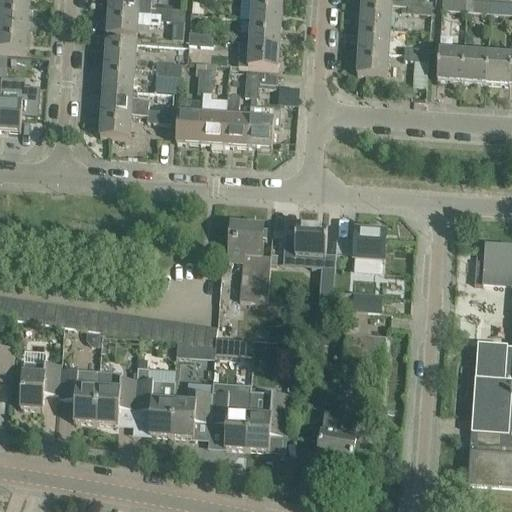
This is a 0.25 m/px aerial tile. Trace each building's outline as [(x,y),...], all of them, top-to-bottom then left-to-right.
[(151,0),(109,0),(109,13),(138,15),(161,16),(161,11),(151,10),(151,0)] [(251,0),(250,23),(281,25),(283,1),(267,0),(251,0)] [(362,0),(362,6),(391,9),(391,0),(362,0)] [(466,15),(467,3),(442,1),(442,13),(466,15)] [(407,16),(420,17),(421,4),(408,3),(407,16)] [(492,4),(467,3),(466,15),(491,17),(492,4)] [(0,28),(28,31),(30,7),(0,4),(0,28)] [(421,4),(420,17),(432,17),(432,5),(421,4)] [(491,17),(511,18),(511,5),(492,4),(491,17)] [(360,31),(390,33),(391,9),(362,6),(360,31)] [(161,16),(160,24),(173,24),(173,12),(161,11),(161,16)] [(173,12),(173,24),(185,25),(185,24),(185,18),(185,12),(173,12)] [(136,40),(138,15),(109,13),(107,38),(127,40),(136,40)] [(280,48),(281,25),(250,23),(248,46),(280,48)] [(0,52),(27,55),(28,31),(0,28),(0,52)] [(389,56),(390,33),(360,31),(359,54),(389,56)] [(174,32),(173,43),(183,44),(184,32),(174,32)] [(189,48),(190,48),(200,49),(201,36),(189,35),(189,48)] [(201,36),(200,49),(204,49),(212,50),(212,37),(201,36)] [(107,44),(105,68),(135,70),(136,46),(107,44)] [(278,72),(280,48),(248,46),(239,45),(238,70),(278,72)] [(204,49),(200,49),(190,48),(189,64),(203,64),(204,49)] [(404,63),(416,64),(417,51),(405,51),(404,63)] [(430,53),(417,51),(416,64),(429,65),(430,53)] [(437,84),(461,85),(464,54),(439,53),(437,84)] [(389,56),(359,54),(357,78),(387,80),(389,60),(389,56)] [(461,85),(486,87),(488,56),(464,54),(461,85)] [(488,56),(486,87),(510,89),(511,58),(488,56)] [(169,80),(170,67),(157,66),(156,79),(169,80)] [(170,67),(169,80),(181,80),(182,67),(170,67)] [(199,73),(199,85),(212,85),(212,74),(216,75),(216,68),(206,67),(206,73),(199,73)] [(105,68),(104,92),(133,94),(135,70),(105,68)] [(246,88),(259,89),(260,77),(247,76),(246,88)] [(260,77),(259,89),(259,92),(276,93),(277,78),(260,77)] [(169,80),(156,79),(155,95),(180,97),(181,80),(169,80)] [(212,85),(199,85),(198,98),(203,98),(211,99),(212,85)] [(258,102),(259,92),(259,89),(246,88),(245,101),(258,102)] [(148,119),(149,113),(149,105),(132,104),(133,94),(104,92),(102,115),(132,117),(148,119)] [(210,102),(211,99),(203,98),(201,117),(202,117),(200,148),(212,148),(211,153),(224,154),(224,149),(226,119),(227,103),(210,102)] [(224,149),(248,151),(250,121),(239,120),(240,100),(228,99),(227,103),(226,119),(224,149)] [(23,106),(0,103),(0,133),(21,135),(23,106)] [(149,113),(148,119),(148,125),(160,126),(161,114),(149,113)] [(171,126),(172,114),(161,114),(160,126),(171,126)] [(132,117),(102,115),(100,140),(130,142),(132,117)] [(176,146),(200,148),(202,117),(201,117),(178,116),(176,146)] [(250,121),(248,151),(272,153),(274,123),(250,121)] [(170,145),(171,126),(160,126),(159,144),(170,145)] [(243,266),(241,286),(240,304),(267,306),(271,260),(261,259),(263,229),(232,226),(229,265),(243,266)] [(302,309),(332,312),(333,291),(336,261),(325,260),(326,253),(327,233),(297,231),(297,241),(285,240),(284,258),(311,261),(310,271),(322,273),(320,295),(303,293),(302,309)] [(356,235),(354,262),(354,273),(384,275),(387,237),(356,235)] [(511,249),(485,248),(484,265),(476,264),(474,288),(511,290),(511,249)] [(353,298),(352,314),(361,314),(367,315),(381,316),(382,300),(362,298),(353,298)] [(14,302),(3,300),(0,321),(11,322),(14,302)] [(22,324),(25,303),(14,302),(11,322),(22,324)] [(22,324),(33,325),(36,305),(25,303),(22,324)] [(33,325),(43,327),(46,306),(36,305),(33,325)] [(57,308),(46,306),(43,327),(54,329),(57,308)] [(65,330),(68,309),(57,308),(54,329),(65,330)] [(65,330),(75,332),(78,311),(68,309),(65,330)] [(86,333),(89,312),(78,311),(75,332),(86,333)] [(100,314),(89,312),(86,333),(97,335),(100,314)] [(97,335),(107,336),(110,315),(100,314),(97,335)] [(107,336),(118,338),(121,317),(110,315),(107,336)] [(129,339),(132,319),(121,317),(118,338),(129,339)] [(129,339),(139,341),(142,320),(132,319),(129,339)] [(139,341),(150,342),(153,322),(142,320),(139,341)] [(164,323),(153,322),(150,342),(161,344),(164,323)] [(174,325),(164,323),(161,344),(171,346),(174,325)] [(185,326),(174,325),(171,346),(179,347),(182,347),(185,326)] [(182,347),(193,349),(196,328),(185,326),(182,347)] [(193,349),(204,350),(207,329),(196,328),(193,349)] [(218,331),(207,329),(204,350),(215,352),(216,342),(218,331)] [(235,332),(218,331),(216,342),(215,352),(215,356),(233,357),(235,343),(235,332)] [(87,336),(86,344),(91,349),(99,350),(100,337),(87,336)] [(386,341),(366,340),(346,338),(343,376),(383,379),(386,341)] [(262,420),(249,419),(247,454),(269,455),(270,439),(287,440),(289,398),(284,398),(284,376),(292,377),(293,360),(294,348),(255,345),(254,358),(282,360),(282,375),(276,375),(276,397),(264,397),(264,402),(263,402),(262,420)] [(179,347),(179,361),(192,362),(193,349),(182,347),(179,347)] [(511,349),(478,348),(473,419),(477,420),(476,436),(472,435),(472,436),(478,437),(476,455),(471,455),(468,488),(511,491),(511,349)] [(0,386),(12,388),(14,368),(15,352),(0,350),(0,386)] [(139,363),(138,384),(136,414),(151,415),(149,439),(172,440),(175,405),(174,405),(176,374),(149,372),(149,364),(139,363)] [(59,403),(60,403),(62,369),(37,367),(36,377),(23,376),(21,412),(43,414),(44,398),(59,399),(59,403)] [(63,369),(62,369),(60,403),(75,404),(74,425),(97,427),(100,376),(87,374),(63,373),(63,369)] [(100,376),(97,427),(116,428),(118,428),(119,412),(136,414),(138,384),(137,384),(121,383),(121,377),(100,376)] [(195,426),(211,427),(214,388),(189,387),(188,396),(187,396),(186,406),(175,405),(172,440),(194,442),(195,426)] [(247,454),(249,419),(251,391),(214,388),(211,427),(226,428),(225,452),(247,454)] [(334,467),(351,470),(356,439),(340,437),(342,420),(325,417),(318,459),(335,462),(334,467)]
